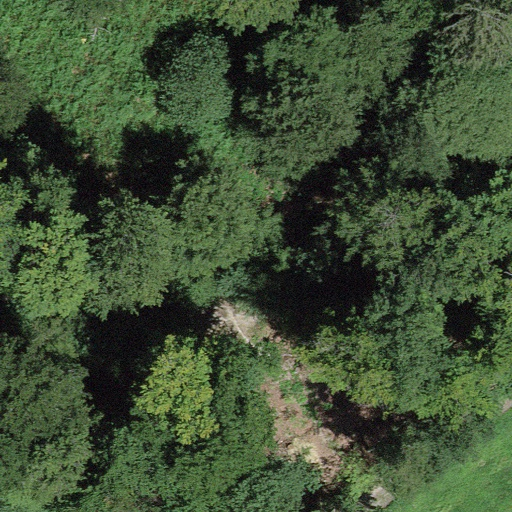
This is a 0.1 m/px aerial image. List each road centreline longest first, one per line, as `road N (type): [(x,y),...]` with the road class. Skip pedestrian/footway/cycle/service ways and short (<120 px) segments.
road 1 (track): [(0,269),(178,282),(408,248),(511,220)]
road 2 (track): [(511,327),(336,500),(293,511)]
